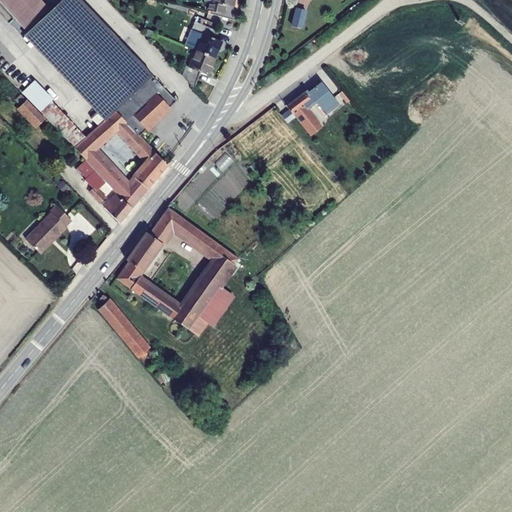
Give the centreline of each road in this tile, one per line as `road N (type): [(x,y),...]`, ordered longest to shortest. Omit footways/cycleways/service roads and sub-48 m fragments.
road 1 (tertiary): [(0,390),(168,186)]
road 2 (tertiary): [(260,0),(228,91),(168,186)]
road 3 (residential): [(392,0),(253,106),(229,115)]
road 4 (tertiary): [(229,115),(256,66),(275,0)]
